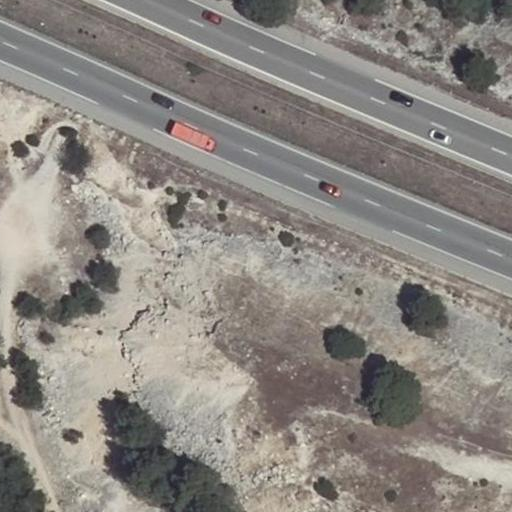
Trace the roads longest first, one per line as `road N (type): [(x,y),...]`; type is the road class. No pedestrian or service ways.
road 1 (motorway): [(0,41),(264,159),(511,256)]
road 2 (track): [(123,0),(16,248),(3,310),(8,380),(56,511)]
road 3 (motorway): [(511,153),(147,0)]
